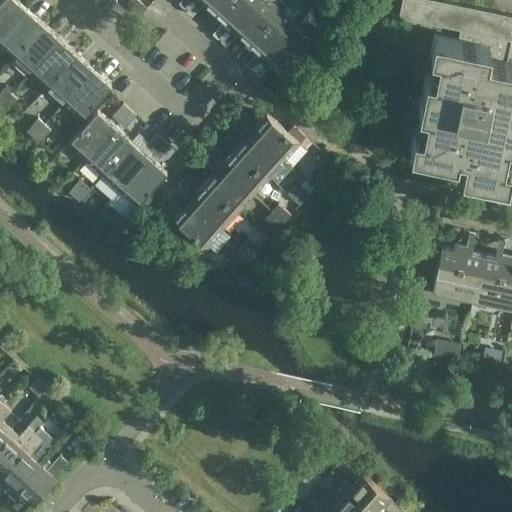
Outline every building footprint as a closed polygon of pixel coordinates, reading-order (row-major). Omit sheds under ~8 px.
[(17,0),(0,0),(0,34),(25,7),(17,0)] [(129,0),(127,2),(140,13),(146,6),(139,0),(129,0)] [(192,13),(200,4),(196,0),(194,0),(187,9),(192,13)] [(204,0),(214,9),(222,0),(204,0)] [(222,0),(214,9),(231,24),(253,0),(222,0)] [(271,0),(253,0),(231,24),(248,39),(278,6),(271,0)] [(418,106),(427,108),(422,130),(413,128),(410,146),(456,156),(457,148),(464,149),(460,170),(506,179),(510,161),(502,159),(506,137),(511,138),(511,59),(506,58),(510,38),(511,38),(511,13),(444,0),(401,0),(398,14),(460,27),(458,36),(434,31),(430,49),(439,51),(434,73),(425,71),(418,106)] [(344,10),(337,4),(325,16),(333,22),(344,10)] [(278,6),(248,39),(265,55),(295,21),(278,6)] [(25,7),(0,34),(0,43),(13,55),(42,22),(25,7)] [(295,21),(265,55),(283,70),(313,37),(295,21)] [(42,22),(13,55),(30,70),(59,37),(42,22)] [(217,36),(226,27),(221,22),(212,32),(217,36)] [(226,44),(234,34),(229,30),(221,39),(226,44)] [(59,37),(30,70),(47,86),(76,52),(59,37)] [(76,52),(47,86),(64,101),(93,68),(76,52)] [(251,67),(260,57),(255,53),(246,62),(251,67)] [(260,74),(268,65),(263,60),(255,70),(260,74)] [(93,68),(64,101),(81,117),(111,83),(93,68)] [(0,103),(10,92),(4,86),(0,90),(0,103)] [(0,103),(0,105),(5,110),(17,97),(10,92),(0,103)] [(118,120),(129,108),(123,102),(112,114),(118,120)] [(97,108),(67,142),(85,157),(114,124),(97,108)] [(125,126),(136,113),(129,108),(118,120),(125,126)] [(248,124),(252,118),(243,110),(238,115),(248,124)] [(287,130),(266,112),(251,129),(284,159),(305,135),(293,124),(287,130)] [(33,135),(44,122),(38,116),(27,129),(33,135)] [(240,132),(245,127),(235,118),(231,123),(240,132)] [(33,135),(39,140),(51,128),(44,122),(33,135)] [(114,124),(85,157),(102,173),(132,139),(114,124)] [(284,159),(251,129),(235,146),(269,176),(284,159)] [(152,151),(164,138),(157,132),(146,145),(152,151)] [(159,156),(170,144),(164,138),(152,151),(159,156)] [(132,139),(102,173),(119,188),(149,155),(132,139)] [(217,157),(222,152),(212,144),(208,149),(217,157)] [(269,176),(235,146),(220,163),(253,193),(269,176)] [(210,166),(214,161),(205,152),(200,157),(210,166)] [(149,155),(119,188),(137,204),(166,170),(149,155)] [(253,193),(220,163),(205,180),(238,210),(253,193)] [(187,191),(191,186),(182,178),(177,183),(187,191)] [(238,210),(205,180),(190,197),(223,227),(238,210)] [(299,203),(306,196),(293,185),(287,192),(299,203)] [(179,200),(184,195),(174,186),(170,191),(179,200)] [(223,227),(190,197),(174,215),(207,244),(223,227)] [(284,220),(291,213),(278,202),(272,209),(284,220)] [(467,205),(455,202),(451,220),(463,223),(467,205)] [(479,207),(467,205),(463,223),(475,225),(479,207)] [(491,210),(479,207),(475,225),(487,228),(491,210)] [(284,220),(272,209),(265,216),(278,227),(284,220)] [(503,212),(491,210),(487,228),(499,231),(503,212)] [(511,230),(511,213),(503,212),(499,231),(511,233),(511,230)] [(254,254),(260,247),(248,236),(241,243),(254,254)] [(439,243),(428,241),(420,283),(432,285),(430,293),(472,302),(483,252),(441,243),(439,243)] [(254,254),(241,243),(235,250),(247,261),(254,254)] [(511,258),(483,252),(472,302),(511,309),(511,258)] [(483,361),(500,364),(502,350),(485,347),(483,361)] [(39,394),(47,387),(36,377),(29,385),(39,394)] [(0,405),(3,402),(8,396),(1,390),(0,391),(0,405)] [(3,402),(0,405),(0,437),(6,431),(0,425),(0,421),(11,409),(3,402)] [(6,431),(0,437),(0,469),(35,431),(34,430),(43,421),(36,415),(14,438),(6,431)] [(89,424),(82,417),(79,421),(85,427),(89,424)] [(35,431),(0,469),(0,471),(10,481),(3,488),(8,493),(38,460),(30,452),(43,438),(48,433),(40,425),(35,430),(34,430),(35,431)] [(38,460),(8,493),(14,497),(20,490),(32,500),(68,460),(60,453),(46,467),(38,460)] [(345,476),(340,481),(373,511),(381,502),(391,511),(399,511),(403,507),(363,471),(352,483),(345,476)] [(372,511),(373,511),(340,481),(336,486),(343,493),(333,504),(342,511),(372,511)]
